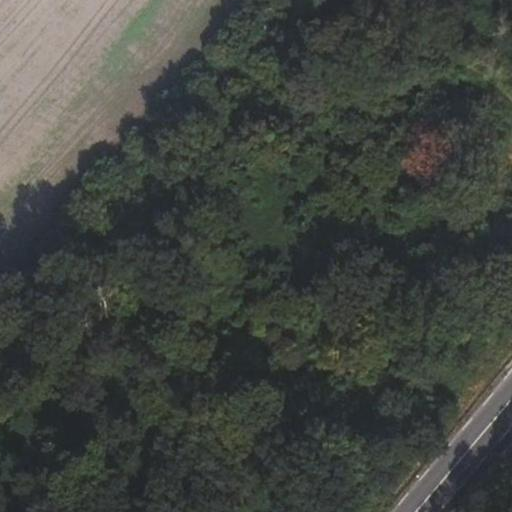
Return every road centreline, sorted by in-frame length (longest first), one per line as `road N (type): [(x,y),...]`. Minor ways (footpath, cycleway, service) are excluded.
road 1 (track): [(511,105),(375,0)]
road 2 (secondary): [(511,399),(413,511)]
